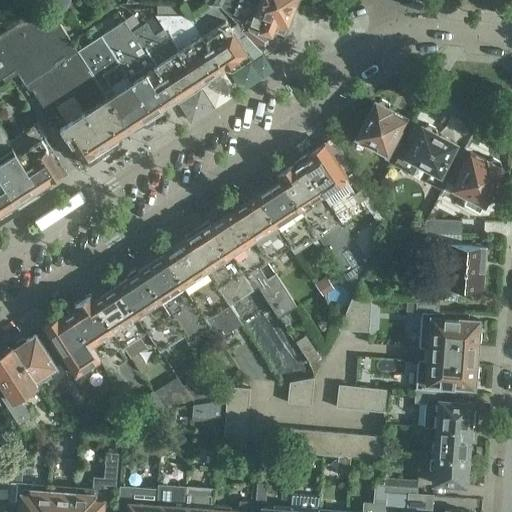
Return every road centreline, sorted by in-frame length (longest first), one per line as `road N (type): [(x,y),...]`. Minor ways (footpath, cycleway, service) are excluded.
road 1 (residential): [(0,321),(318,117),(342,62)]
road 2 (residential): [(342,62),(288,71),(0,259)]
road 3 (residential): [(511,36),(392,31)]
